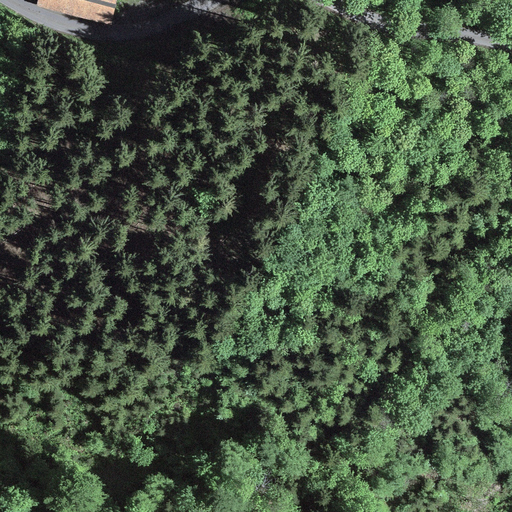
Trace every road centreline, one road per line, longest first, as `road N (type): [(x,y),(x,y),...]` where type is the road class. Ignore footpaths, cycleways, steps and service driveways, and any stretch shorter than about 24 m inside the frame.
road 1 (track): [(202,0),(104,32),(49,23),(2,0)]
road 2 (track): [(511,42),(384,24),(321,0)]
